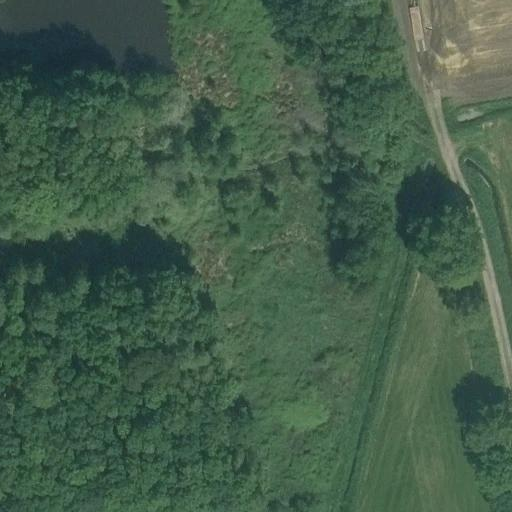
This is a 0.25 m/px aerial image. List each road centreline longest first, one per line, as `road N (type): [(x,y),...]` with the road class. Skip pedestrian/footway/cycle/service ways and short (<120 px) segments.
road 1 (track): [(511,429),(454,165)]
road 2 (track): [(372,0),(403,124),(413,138),(447,142),(454,165)]
